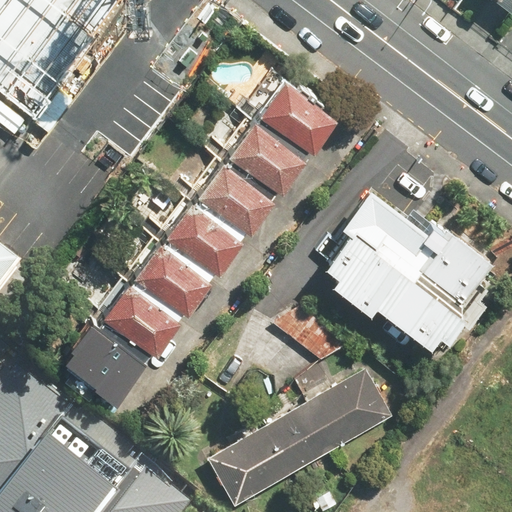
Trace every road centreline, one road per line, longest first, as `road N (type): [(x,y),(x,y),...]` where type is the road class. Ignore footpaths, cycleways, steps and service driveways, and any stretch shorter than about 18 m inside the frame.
road 1 (unknown): [(126,411),(391,45)]
road 2 (unknown): [(278,277),(426,72)]
road 3 (secondary): [(511,138),(333,0)]
